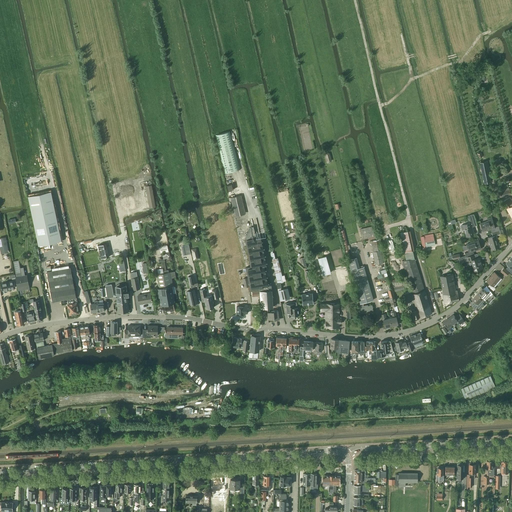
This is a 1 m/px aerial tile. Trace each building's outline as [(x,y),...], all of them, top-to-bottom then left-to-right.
[(230,131),(216,135),(225,173),(239,170),(230,131)] [(490,174),(487,161),(479,162),(484,184),(491,182),(489,174),(490,174)] [(156,207),(152,185),(145,186),(149,208),(156,207)] [(509,190),(509,188),(498,191),(499,193),(498,193),(499,198),(511,194),(511,190),(509,190)] [(51,191),(28,196),(38,246),(61,241),(51,191)] [(246,214),(242,196),(231,198),(235,217),(246,214)] [(511,199),(510,197),(502,202),(511,218),(511,199)] [(470,222),(460,225),(462,230),(464,229),(466,236),(474,234),(471,222),(475,221),(473,214),(468,216),(470,222)] [(488,221),(480,223),(483,231),(490,229),(491,233),(499,230),(498,226),(495,227),(492,217),(487,219),(488,221)] [(250,227),(245,241),(250,267),(246,268),(248,278),(249,287),(250,291),(252,291),(259,290),(268,289),(271,289),(271,285),(268,286),(265,270),(264,266),(266,266),(261,237),(256,238),(253,226),(250,227)] [(373,226),(360,229),(363,242),(376,238),(373,226)] [(341,230),(340,230),(344,247),(348,260),(351,259),(348,250),(347,246),(344,230),(342,230),(341,230)] [(492,236),(488,238),(492,250),(499,247),(498,243),(496,236),(501,234),(499,230),(491,233),(492,236)] [(435,245),(433,234),(424,235),(426,247),(435,245)] [(9,252),(6,237),(0,237),(0,248),(1,254),(9,252)] [(468,252),(465,253),(466,256),(466,257),(474,254),(473,251),(474,251),(481,249),(478,240),(466,244),(466,245),(468,250),(468,252)] [(111,257),(108,244),(99,245),(102,258),(111,257)] [(382,249),(372,252),(375,264),(385,262),(382,249)] [(405,260),(402,261),(412,294),(417,310),(415,311),(415,309),(411,310),(414,319),(432,313),(424,290),(415,258),(414,259),(413,251),(404,252),(405,260)] [(466,257),(465,257),(467,261),(471,260),(474,271),(482,268),(479,258),(478,258),(475,259),(474,254),(466,257)] [(307,256),(300,258),(300,260),(301,260),(301,259),(301,264),(303,263),(304,266),(309,265),(307,256)] [(278,258),(275,259),(272,259),(278,283),(281,282),(281,283),(282,283),(284,282),(278,258)] [(19,260),(13,261),(16,277),(15,277),(16,281),(17,287),(29,285),(27,275),(25,275),(22,276),(20,268),(19,260)] [(70,267),(47,271),(47,272),(53,302),(60,300),(65,300),(67,299),(68,299),(68,301),(68,304),(67,304),(69,315),(78,313),(76,302),(77,302),(76,297),(75,297),(70,267)] [(360,268),(351,270),(359,299),(360,304),(358,304),(358,308),(364,307),(364,306),(363,303),(373,300),(364,267),(360,268)] [(509,272),(504,268),(501,271),(506,276),(509,272)] [(311,269),(305,271),(308,281),(314,279),(311,269)] [(137,272),(131,273),(134,290),(140,289),(137,272)] [(173,286),(170,272),(169,273),(163,273),(158,274),(156,275),(159,289),(157,289),(160,306),(162,306),(163,310),(162,310),(162,312),(163,313),(174,310),(173,303),(175,303),(172,286),(173,286)] [(501,278),(494,272),(486,281),(490,284),(488,286),(493,291),(495,288),(494,287),(501,278)] [(440,276),(442,290),(448,289),(448,286),(455,285),(453,274),(440,276)] [(192,290),(187,291),(188,298),(189,298),(190,304),(198,303),(197,302),(196,296),(195,297),(194,292),(195,292),(194,283),(195,283),(193,275),(188,276),(190,284),(191,284),(192,290)] [(396,282),(396,279),(392,280),(393,287),(394,287),(395,292),(405,289),(403,284),(402,284),(401,281),(396,282)] [(14,280),(0,283),(0,284),(1,291),(16,288),(14,280)] [(113,296),(112,284),(105,285),(107,297),(113,296)] [(202,284),(197,286),(200,297),(203,297),(204,305),(212,303),(211,299),(210,295),(212,295),(216,294),(213,284),(210,285),(211,290),(204,291),(202,284)] [(456,290),(455,285),(448,286),(448,289),(442,290),(443,297),(444,303),(459,300),(457,290),(456,290)] [(126,287),(115,288),(116,292),(119,292),(119,296),(118,297),(116,297),(117,301),(118,312),(129,311),(127,298),(129,298),(128,293),(127,293),(127,292),(126,287)] [(481,288),(476,293),(485,300),(489,295),(490,296),(492,294),(488,288),(485,291),(483,289),(481,287),(481,288)] [(291,299),(289,288),(279,290),(281,301),(291,299)] [(268,289),(259,290),(260,296),(261,308),(273,307),(273,306),(271,289),(268,289)] [(310,293),(302,294),(303,305),(313,304),(313,297),(313,296),(311,297),(310,293)] [(474,302),(470,304),(474,310),(476,307),(479,310),(484,305),(482,303),(485,300),(476,293),(472,299),(471,299),(473,300),(473,301),(474,302)] [(152,302),(150,294),(138,296),(139,304),(152,302)] [(390,298),(385,299),(386,302),(391,301),(392,306),(397,305),(394,297),(390,298)] [(38,300),(33,301),(37,321),(42,320),(38,300)] [(290,302),(285,303),(286,311),(287,311),(287,313),(291,313),(291,315),(294,315),(294,316),(299,315),(298,307),(297,307),(297,303),(290,304),(290,302)] [(248,313),(248,305),(243,305),(243,306),(237,306),(237,315),(243,315),(243,313),(248,313)] [(340,305),(320,305),(320,313),(325,313),(325,327),(329,328),(339,328),(340,325),(341,325),(341,318),(340,318),(340,305)] [(364,307),(358,308),(360,314),(373,312),(372,305),(368,306),(367,305),(364,306),(364,307)] [(24,323),(21,310),(15,311),(17,325),(18,325),(19,325),(21,325),(21,324),(24,323)] [(279,320),(278,311),(267,312),(268,319),(274,319),(274,320),(279,320)] [(392,317),(389,318),(391,326),(395,325),(398,324),(395,311),(391,312),(392,317)] [(385,313),(382,314),(385,327),(388,326),(388,327),(391,326),(389,318),(387,318),(385,313)] [(454,314),(448,318),(452,324),(458,321),(460,324),(464,321),(461,316),(456,319),(454,314)] [(447,319),(443,322),(447,328),(452,324),(448,318),(447,319)] [(117,322),(111,322),(111,323),(111,326),(106,326),(106,336),(117,336),(117,323),(117,322)] [(140,326),(128,325),(128,330),(125,330),(125,338),(128,338),(128,336),(140,336),(140,326)] [(158,326),(148,325),(147,330),(143,330),(143,328),(142,338),(151,338),(151,336),(158,336),(158,326)] [(80,338),(78,327),(72,328),(73,334),(71,335),(73,349),(77,348),(76,341),(77,341),(77,339),(80,338)] [(182,328),(167,327),(167,333),(166,333),(165,338),(179,338),(179,334),(182,335),(182,328)] [(70,335),(69,329),(64,329),(65,336),(67,336),(67,338),(62,339),(64,351),(72,350),(70,335)] [(58,343),(52,344),(52,345),(54,353),(63,351),(60,331),(56,332),(58,343)] [(44,340),(42,333),(34,335),(36,342),(44,340)] [(422,339),(420,333),(410,336),(412,342),(413,342),(414,345),(422,342),(421,339),(422,339)] [(35,350),(32,335),(25,336),(27,349),(33,348),(34,350),(35,350)] [(251,336),(251,343),(253,343),(252,348),(252,349),(253,349),(257,349),(257,343),(259,343),(260,336),(251,336)] [(233,337),(231,346),(234,347),(237,348),(237,347),(240,348),(240,347),(243,347),(243,351),(247,351),(249,340),(244,340),(244,341),(241,340),(242,338),(233,337)] [(331,338),(330,349),(336,350),(336,351),(340,352),(341,339),(340,339),(338,339),(331,338)] [(15,339),(9,340),(12,350),(17,349),(18,349),(15,339)] [(340,352),(340,354),(345,354),(345,352),(348,352),(349,340),(344,340),(342,340),(341,339),(340,352)] [(312,350),(313,342),(313,341),(313,342),(304,341),(304,340),(303,349),(312,350)] [(382,347),(380,347),(380,350),(376,350),(377,356),(383,355),(382,353),(389,352),(393,351),(390,341),(388,341),(388,340),(381,341),(381,345),(382,347)] [(358,350),(356,350),(356,354),(357,354),(358,354),(359,352),(364,352),(364,351),(364,350),(364,343),(364,341),(358,341),(358,350)] [(367,343),(364,343),(364,350),(369,350),(375,350),(375,341),(367,341),(367,343)] [(44,346),(44,342),(36,343),(39,358),(54,355),(54,353),(52,345),(48,345),(44,346)] [(316,343),(313,342),(312,350),(312,349),(315,350),(315,351),(321,352),(322,343),(316,342),(316,343)] [(0,355),(2,363),(9,361),(10,361),(10,362),(12,363),(10,366),(13,368),(14,368),(12,360),(10,355),(8,355),(8,354),(7,355),(4,343),(0,343),(0,355)] [(490,376),(461,389),(465,398),(469,396),(471,400),(496,389),(490,376)] [(490,460),(488,460),(488,461),(487,461),(487,468),(487,476),(483,476),(483,484),(487,484),(487,476),(494,476),(494,467),(492,467),(493,461),(490,461),(490,460)] [(454,467),(445,466),(445,475),(454,475),(454,467)] [(354,470),(354,478),(359,478),(362,478),(362,477),(368,477),(368,475),(365,475),(365,470),(362,470),(354,470)] [(399,483),(398,487),(404,487),(405,487),(405,486),(405,483),(414,483),(417,483),(417,480),(418,479),(418,476),(417,476),(417,473),(399,473),(399,481),(399,483)] [(323,475),(323,484),(329,485),(329,488),(328,491),(328,493),(332,493),(332,492),(333,492),(333,487),(333,476),(333,475),(330,475),(330,476),(323,475)] [(216,476),(215,494),(228,494),(228,485),(225,485),(225,476),(216,476)] [(286,476),(281,476),(280,485),(290,485),(290,483),(291,477),(286,476)] [(239,480),(230,479),(230,488),(240,488),(240,493),(244,493),(244,485),(241,485),(241,481),(239,481),(239,480)] [(60,498),(60,504),(69,504),(69,502),(69,501),(69,489),(63,488),(62,498),(60,498)] [(39,490),(39,498),(42,498),(42,503),(45,504),(46,495),(48,495),(48,491),(46,491),(46,490),(39,490)] [(279,508),(279,511),(288,511),(289,501),(288,501),(288,499),(286,499),(286,494),(281,493),(281,499),(280,499),(279,508)] [(197,496),(186,496),(186,502),(192,502),(192,505),(196,505),(196,502),(197,502),(197,496)] [(13,502),(1,502),(1,510),(13,510),(13,502)]
